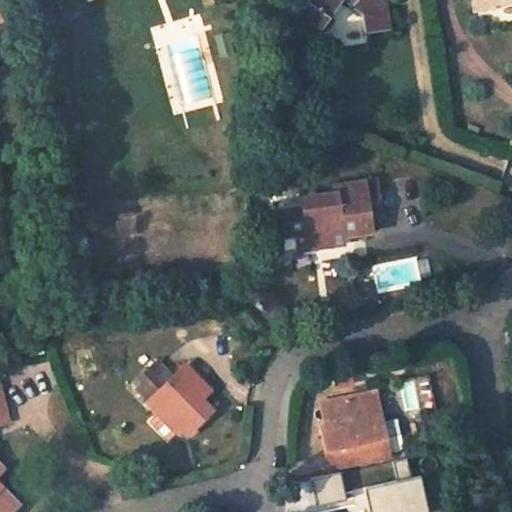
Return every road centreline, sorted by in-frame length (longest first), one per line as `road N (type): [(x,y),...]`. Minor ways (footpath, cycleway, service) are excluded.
road 1 (residential): [(481,327),(429,324),(317,345),(274,392),(266,481)]
road 2 (residential): [(511,459),(481,327)]
